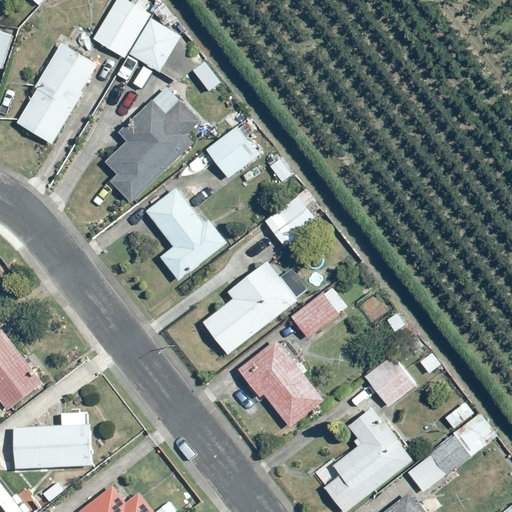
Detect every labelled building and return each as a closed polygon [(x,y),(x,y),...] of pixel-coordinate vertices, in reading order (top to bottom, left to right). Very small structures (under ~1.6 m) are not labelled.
[(126,0),(116,0),(93,38),(124,57),(150,14),(126,0)] [(151,18),(129,54),(159,71),(180,36),(151,18)] [(12,36),(0,32),(0,68),(2,69),(12,36)] [(37,88),(16,122),(51,142),(98,64),(62,43),(35,87),(37,88)] [(117,174),(109,181),(130,203),(194,142),(187,135),(201,122),(180,100),(166,114),(152,100),(119,132),(128,141),(105,162),(117,174)] [(236,126),(206,150),(228,178),(258,155),(236,126)] [(174,247),(159,257),(178,281),(227,243),(209,220),(204,224),(176,188),(146,211),(174,247)] [(298,196),(265,221),(285,247),(317,222),(298,196)] [(233,299),(202,322),(228,355),(298,301),(267,261),(227,291),(233,299)] [(321,292),(290,315),(307,337),(338,314),(321,292)] [(2,330),(0,330),(0,400),(7,410),(43,383),(2,330)] [(276,338),(237,369),(259,398),(263,395),(290,429),(326,401),(276,338)] [(392,357),(366,377),(388,406),(415,386),(392,357)] [(474,410),(465,399),(445,415),(454,426),(474,410)] [(340,476),(324,487),(343,511),(344,511),(412,460),(372,407),(347,425),(361,444),(332,465),(340,476)] [(62,425),(13,428),(15,469),(93,465),(90,412),(61,414),(62,425)] [(453,436),(429,455),(446,476),(470,456),(453,436)] [(113,486),(79,511),(154,511),(139,492),(126,502),(113,486)] [(424,511),(409,492),(382,511),(424,511)]
